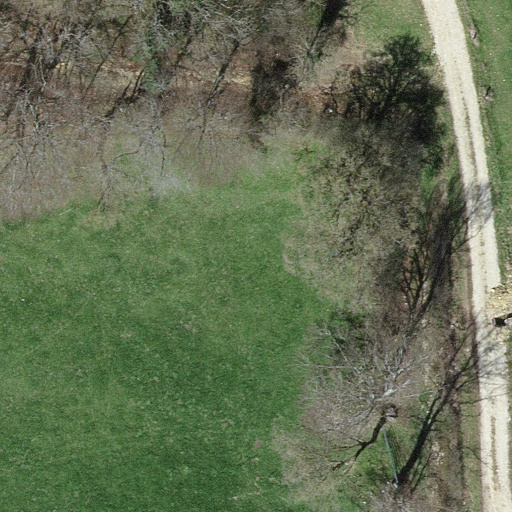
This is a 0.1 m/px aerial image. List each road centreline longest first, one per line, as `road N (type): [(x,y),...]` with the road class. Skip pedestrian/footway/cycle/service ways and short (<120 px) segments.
road 1 (track): [(433,0),(483,213),(499,511)]
road 2 (track): [(406,511),(452,56)]
road 3 (track): [(0,83),(452,56)]
